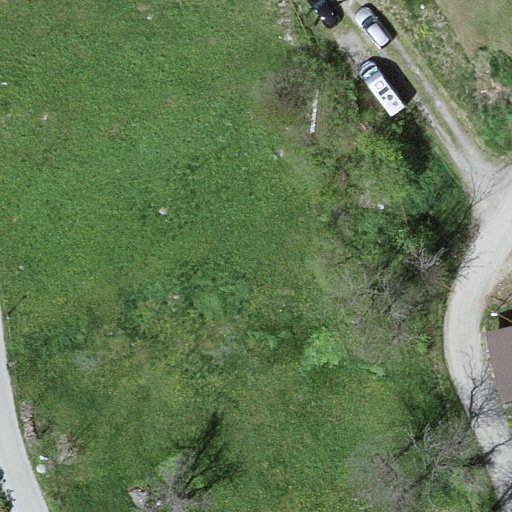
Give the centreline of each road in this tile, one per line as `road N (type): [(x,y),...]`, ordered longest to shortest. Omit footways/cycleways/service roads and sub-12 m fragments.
road 1 (unclassified): [(511,490),(460,330),(468,281),(511,217)]
road 2 (unclassified): [(0,385),(7,436),(34,511)]
